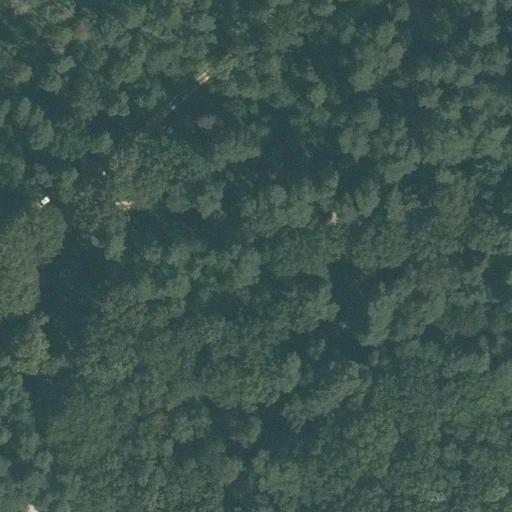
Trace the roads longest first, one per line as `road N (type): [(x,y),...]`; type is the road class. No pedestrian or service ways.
road 1 (track): [(38,228),(167,207),(353,217)]
road 2 (track): [(301,0),(66,200)]
road 3 (track): [(511,105),(431,177),(364,204),(353,217)]
road 4 (track): [(353,217),(511,236)]
